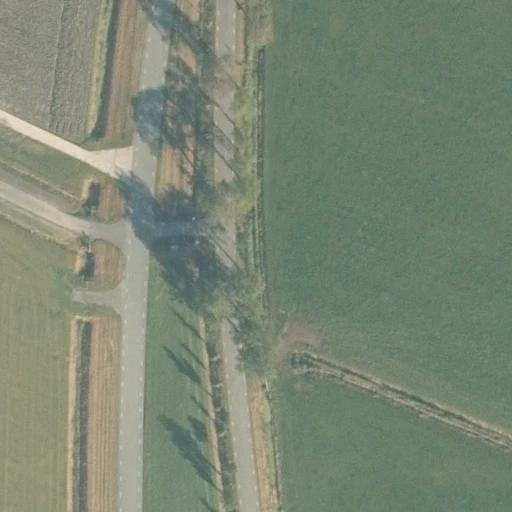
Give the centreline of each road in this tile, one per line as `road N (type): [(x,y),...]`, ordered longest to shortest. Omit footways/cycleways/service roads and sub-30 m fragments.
road 1 (unclassified): [(246,511),(222,224)]
road 2 (tertiary): [(129,511),(135,231)]
road 3 (tertiary): [(135,231),(160,0)]
road 4 (unclassified): [(222,224),(225,0)]
road 5 (unclassified): [(0,186),(87,227),(135,231)]
